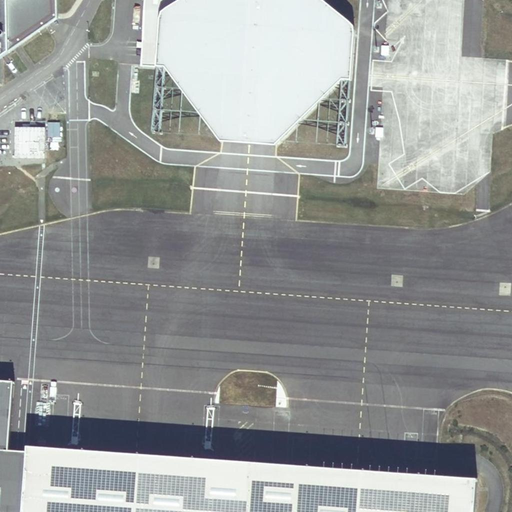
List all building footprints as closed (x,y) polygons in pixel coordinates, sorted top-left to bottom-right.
[(59,18),(58,0),(0,0),(0,83),(1,84),(1,59),(59,18)] [(145,0),(143,39),(134,39),(133,66),(158,68),(159,64),(163,11),(183,0),(145,0)] [(183,0),(163,11),(159,64),(168,66),(225,146),(284,149),(343,81),(354,78),(358,29),(321,0),(183,0)] [(17,511),(21,452),(0,450),(0,511),(17,511)] [(480,511),(482,486),(27,452),(21,452),(17,511),(480,511)]
